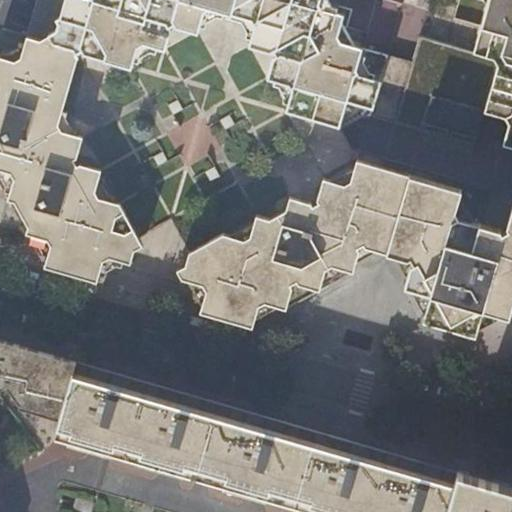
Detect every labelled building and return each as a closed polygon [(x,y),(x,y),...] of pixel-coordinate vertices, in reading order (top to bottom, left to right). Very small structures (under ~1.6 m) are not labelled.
[(36,0),(18,63),(0,57),(0,186),(6,198),(26,236),(50,246),(45,262),(44,265),(68,273),(97,281),(98,277),(105,255),(131,263),(135,249),(143,245),(139,236),(373,108),(389,55),(342,42),(347,25),(352,9),(321,0),(36,0)] [(511,0),(483,0),(486,1),(472,51),(472,52),(497,60),(482,111),(503,117),(508,124),(503,145),(511,147),(511,0)] [(472,52),(472,51),(419,35),(411,62),(396,115),(475,138),(482,111),(497,60),(472,52)] [(511,202),(408,173),(360,158),(189,253),(186,264),(177,269),(183,278),(188,279),(201,303),(200,308),(199,311),(225,318),(253,326),(254,324),(256,319),(279,306),(285,307),(322,287),(351,271),(356,264),(380,250),(387,253),(393,254),(406,279),(404,287),(412,289),(425,313),(423,320),(476,335),(479,326),(501,314),(508,316),(510,309),(511,307),(511,202)] [(511,511),(511,488),(456,472),(452,485),(290,438),(71,375),(75,362),(0,340),(0,390),(6,389),(18,403),(16,409),(58,421),(53,438),(315,511),(511,511)] [(452,485),(456,472),(75,362),(71,375),(290,438),(452,485)] [(0,419),(13,414),(0,398),(0,419)]
